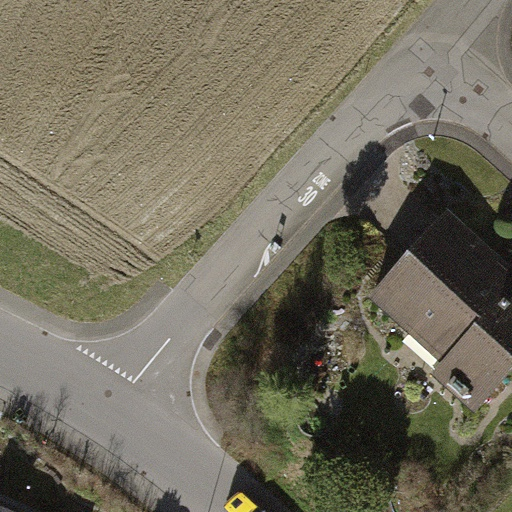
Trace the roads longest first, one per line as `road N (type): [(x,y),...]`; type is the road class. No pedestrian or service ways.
road 1 (residential): [(448,58),(188,314),(107,407)]
road 2 (residential): [(237,511),(107,407)]
road 3 (residential): [(107,407),(0,345)]
